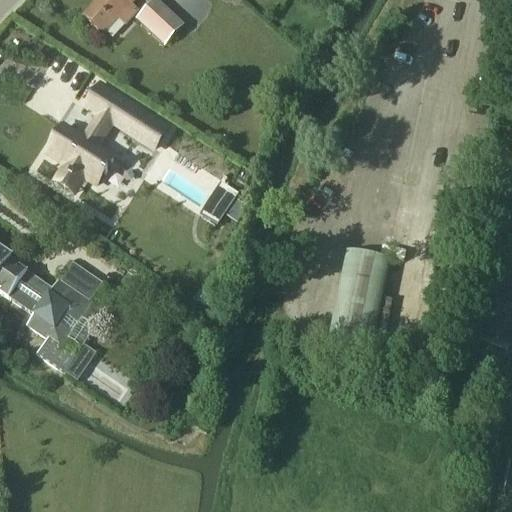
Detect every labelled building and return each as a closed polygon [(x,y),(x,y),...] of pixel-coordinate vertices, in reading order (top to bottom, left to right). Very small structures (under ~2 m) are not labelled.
[(137,15),(130,9),(137,3),(134,0),(97,0),(95,3),(98,5),(83,21),(103,39),(118,23),(124,29),(137,15)] [(156,3),(136,23),(165,50),(184,30),(156,3)] [(64,125),(47,150),(64,164),(59,175),(76,185),(83,180),(95,192),(118,164),(106,154),(124,128),(156,150),(170,130),(103,86),(90,106),(103,116),(83,140),(64,125)] [(230,211),(240,196),(223,185),(213,200),(230,211)] [(47,345),(36,360),(64,379),(76,363),(62,353),(92,309),(59,286),(53,294),(26,277),(10,266),(13,261),(0,252),(0,297),(8,304),(33,320),(25,330),(47,345)] [(348,256),(331,352),(374,359),(391,263),(348,256)] [(196,304),(211,313),(217,303),(203,294),(196,304)]
